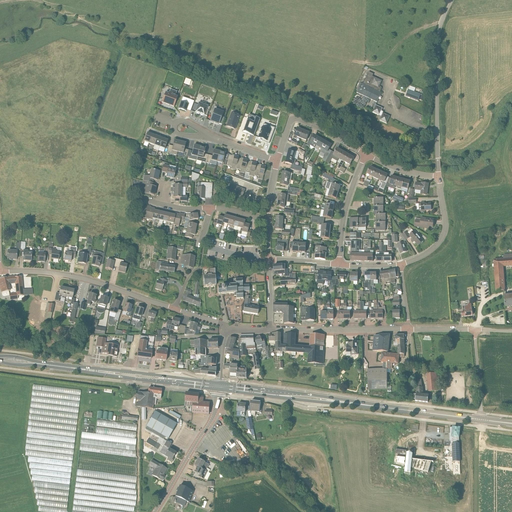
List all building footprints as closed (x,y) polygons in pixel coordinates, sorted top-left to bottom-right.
[(377,79),(372,76),(373,74),(368,72),(363,84),(361,83),(359,83),(356,90),(358,91),(357,93),(358,93),(357,95),(361,97),(362,97),(362,96),(363,96),(369,99),(372,100),(377,102),(381,93),(380,92),(381,89),(382,89),(382,88),(381,88),(381,87),(379,86),(382,81),(377,79)] [(170,89),(169,93),(165,92),(162,102),(174,107),(178,97),(175,96),(177,90),(176,92),(170,89)] [(414,92),(408,90),(406,96),(418,101),(420,94),(414,92)] [(179,109),(186,111),(190,112),(194,102),(183,98),(179,109)] [(205,106),(206,104),(201,102),(201,104),(198,103),(195,112),(197,113),(202,116),(203,115),(207,116),(209,111),(206,110),(208,106),(205,106)] [(383,108),(378,106),(376,105),(372,112),(379,115),(377,119),(387,124),(390,116),(383,113),(382,114),(380,113),(383,108)] [(223,113),(214,110),(210,121),(219,124),(222,125),(224,118),(221,117),(223,113)] [(226,126),(235,129),(239,116),(231,113),(226,126)] [(242,132),(254,136),(260,119),(255,117),(254,120),(248,118),(242,132)] [(263,126),(259,137),(267,140),(266,141),(269,143),(275,127),(268,124),(266,128),(263,126)] [(300,138),(303,131),(297,128),(294,136),(294,138),(296,139),(297,137),(300,138)] [(306,140),(307,138),(309,133),(303,131),(300,138),(306,140)] [(149,143),(152,135),(147,133),(144,142),(149,143)] [(154,145),(157,137),(152,135),(149,143),(154,145)] [(315,148),(320,139),(314,136),(311,135),(307,145),(306,146),(307,146),(309,147),(310,145),(315,148)] [(159,147),(163,139),(157,137),(154,145),(159,147)] [(163,139),(159,147),(165,149),(168,141),(163,139)] [(320,151),(326,142),(320,139),(315,148),(320,151)] [(177,155),(177,152),(180,142),(174,140),(173,146),(169,145),(167,153),(177,155)] [(177,152),(183,154),(186,143),(180,142),(177,152)] [(332,151),(329,149),(331,145),(326,142),(320,151),(320,152),(325,155),(322,160),(326,162),(332,151)] [(197,157),(200,147),(194,145),(191,156),(197,157)] [(206,163),(208,155),(204,154),(205,148),(200,147),(197,157),(196,160),(206,163)] [(304,156),(305,152),(299,149),(297,152),(296,152),(289,150),(289,151),(287,157),(297,159),(299,153),(304,156)] [(339,159),(343,152),(337,149),(335,153),(332,151),(326,162),(329,164),(332,159),(337,162),(339,159)] [(216,165),(217,162),(219,152),(214,150),(212,156),(208,155),(206,163),(216,165)] [(217,162),(222,163),(225,153),(219,152),(217,162)] [(344,162),(348,155),(343,152),(339,159),(342,160),(337,168),(340,169),(341,167),(344,162)] [(229,155),(228,160),(226,166),(231,167),(231,169),(235,170),(236,169),(238,158),(239,157),(234,156),(229,155)] [(344,162),(345,162),(350,165),(354,158),(348,155),(344,162)] [(297,159),(287,157),(285,163),(290,164),(292,165),(291,169),(294,170),(299,171),(302,172),(302,169),(303,168),(295,165),(296,159),(297,159)] [(244,174),(245,172),(247,162),(248,160),(243,159),(238,158),(236,169),(240,170),(240,173),(244,174)] [(253,177),(254,175),(256,165),(257,163),(252,162),(252,163),(247,162),(245,172),(249,173),(249,176),(253,177)] [(175,171),(168,169),(169,167),(163,165),(162,172),(167,173),(166,177),(173,179),(174,176),(176,176),(178,171),(175,171)] [(258,177),(258,179),(262,180),(266,166),(261,165),(261,166),(256,165),(254,175),(258,177)] [(373,177),(376,170),(370,167),(367,174),(373,177)] [(159,172),(154,170),(151,170),(150,177),(144,175),(143,181),(147,182),(152,183),(153,179),(157,180),(159,172)] [(378,180),(382,172),(376,170),(373,177),(378,180)] [(290,173),(288,173),(283,172),(282,179),(291,181),(292,177),(289,176),(290,173)] [(385,187),(387,182),(389,178),(386,177),(387,175),(382,172),(378,180),(382,181),(381,183),(382,184),(378,191),(383,193),(384,189),(385,187)] [(329,176),(324,174),(323,173),(321,176),(322,177),(329,180),(328,182),(327,182),(325,189),(326,189),(327,189),(338,193),(340,186),(336,185),(336,184),(335,184),(335,185),(333,184),(335,180),(333,179),(329,176)] [(396,186),(398,178),(392,177),(391,179),(389,178),(385,187),(395,189),(395,188),(396,186)] [(401,190),(404,180),(398,178),(396,186),(395,188),(401,190)] [(288,191),(289,191),(289,188),(291,181),(282,179),(280,185),(285,186),(288,186),(288,187),(288,191)] [(408,189),(409,187),(410,182),(404,180),(401,190),(407,191),(408,189)] [(154,183),(152,183),(147,182),(145,188),(143,188),(142,193),(154,195),(156,187),(153,187),(154,183)] [(187,188),(187,182),(181,182),(181,185),(173,185),(173,191),(182,192),(182,187),(187,188)] [(197,199),(204,199),(204,193),(209,193),(210,183),(201,183),(201,188),(198,187),(197,199)] [(245,190),(230,184),(226,183),(223,189),(227,191),(227,193),(242,198),(245,190)] [(420,194),(422,194),(427,195),(428,187),(426,187),(427,184),(421,183),(421,184),(416,183),(415,190),(421,191),(420,194)] [(336,199),(338,193),(327,189),(325,195),(328,196),(336,199)] [(182,196),(182,192),(173,191),(173,198),(180,198),(180,201),(187,201),(187,196),(182,196)] [(383,206),(383,198),(374,198),(374,206),(383,206)] [(418,204),(419,212),(425,212),(424,210),(431,210),(430,203),(424,204),(424,202),(421,203),(421,204),(418,204)] [(325,204),(325,205),(322,204),(321,210),(324,210),(324,211),(333,212),(334,206),(325,204)] [(146,219),(149,207),(143,206),(142,211),(140,217),(146,219)] [(383,215),(383,214),(383,206),(374,206),(374,214),(376,214),(383,215)] [(152,219),(154,211),(155,209),(149,207),(146,219),(152,220),(152,219)] [(332,219),(333,212),(324,211),(323,217),(332,219)] [(180,220),(181,215),(175,213),(175,215),(173,224),(173,225),(179,226),(180,220)] [(385,215),(383,214),(383,215),(376,214),(376,222),(385,223),(385,215)] [(227,225),(229,217),(224,215),(223,218),(221,226),(221,229),(223,229),(223,227),(224,224),(227,225)] [(221,226),(223,218),(218,216),(217,221),(214,220),(212,226),(216,227),(216,225),(221,226)] [(434,220),(429,219),(420,217),(420,219),(416,218),(416,220),(414,226),(421,228),(426,228),(427,226),(432,227),(434,220)] [(237,228),(240,219),(235,218),(231,232),(233,232),(234,227),(237,228)] [(358,228),(358,218),(350,218),(350,228),(358,228)] [(366,228),(366,218),(358,218),(358,228),(366,228)] [(187,229),(195,231),(196,225),(194,224),(195,220),(189,221),(188,221),(187,229)] [(385,231),(385,223),(376,222),(376,231),(385,231)] [(251,231),(248,230),(249,225),(244,224),(242,232),(247,234),(247,236),(250,237),(251,231)] [(187,229),(186,231),(186,234),(185,234),(184,237),(192,238),(192,235),(194,236),(195,231),(187,229)] [(406,232),(402,234),(402,235),(406,240),(408,238),(409,239),(410,237),(411,239),(410,240),(412,242),(414,241),(418,246),(423,241),(419,237),(420,236),(418,233),(417,234),(414,231),(409,236),(406,232)] [(280,241),(281,239),(277,239),(276,251),(283,252),(283,251),(287,252),(288,241),(280,241)] [(300,244),(300,241),(299,244),(293,243),(291,243),(290,249),(292,249),(292,252),(299,252),(300,244)] [(33,251),(28,251),(25,251),(26,243),(21,242),(21,244),(21,249),(24,249),(23,258),(23,261),(31,262),(31,256),(33,256),(33,251)] [(397,249),(398,248),(400,253),(407,251),(405,246),(406,246),(405,242),(396,245),(397,249)] [(76,253),(77,248),(77,243),(75,243),(75,247),(70,247),(69,252),(66,251),(64,261),(71,261),(71,258),(75,258),(76,253)] [(327,248),(322,247),(323,244),(316,243),(315,259),(325,260),(327,248)] [(386,253),(386,245),(383,246),(384,262),(391,262),(391,256),(389,256),(389,253),(386,253)] [(59,255),(59,253),(61,253),(62,248),(56,247),(56,252),(52,251),(52,254),(51,259),(58,260),(59,255)] [(86,264),(87,256),(90,256),(92,248),(88,247),(87,253),(84,252),(84,254),(80,253),(79,258),(78,263),(86,264)] [(177,249),(168,247),(166,259),(175,261),(177,249)] [(17,252),(13,251),(8,251),(7,260),(11,260),(11,259),(16,259),(17,252)] [(99,267),(99,264),(103,265),(105,254),(98,253),(97,257),(93,257),(92,261),(91,265),(99,267)] [(511,253),(501,255),(501,259),(494,259),(494,262),(493,262),(496,292),(505,291),(503,267),(511,266),(511,294),(504,296),(505,307),(511,306),(511,253)] [(116,267),(118,259),(112,258),(111,261),(107,260),(106,264),(105,268),(112,270),(113,267),(116,267)] [(123,264),(124,261),(118,259),(116,267),(119,268),(118,272),(125,273),(127,265),(123,264)] [(168,263),(164,263),(158,262),(156,270),(174,273),(175,267),(167,266),(168,263)] [(288,269),(285,269),(285,265),(273,266),(274,274),(285,273),(285,276),(288,276),(288,269)] [(212,266),(202,267),(203,270),(210,270),(211,275),(208,275),(208,277),(203,277),(204,286),(208,286),(209,286),(211,286),(215,286),(216,286),(215,269),(213,270),(212,266)] [(396,279),(396,278),(398,277),(397,270),(389,271),(390,282),(391,282),(391,284),(395,283),(395,280),(396,279)] [(335,286),(336,277),(331,277),(331,272),(326,272),(326,273),(323,273),(323,271),(318,271),(318,280),(317,284),(324,284),(324,280),(329,281),(328,287),(335,286)] [(386,283),(390,282),(389,271),(380,273),(382,283),(381,283),(382,289),(385,289),(384,285),(386,284),(386,283)] [(338,280),(346,280),(346,273),(338,273),(338,277),(336,277),(335,286),(338,286),(338,280)] [(353,281),(357,281),(357,274),(350,273),(350,282),(350,285),(348,285),(348,286),(348,290),(353,290),(353,281)] [(296,279),(295,274),(292,274),(292,279),(281,280),(281,285),(285,285),(285,284),(296,283),(296,279)] [(22,295),(22,290),(21,277),(8,278),(8,284),(16,283),(16,293),(9,294),(10,300),(18,299),(17,296),(22,295)] [(10,290),(8,284),(8,278),(6,278),(0,279),(0,288),(1,293),(10,290)] [(222,294),(234,293),(234,296),(236,296),(236,298),(235,299),(236,300),(237,299),(239,299),(239,300),(240,300),(240,299),(242,298),(242,299),(243,299),(244,299),(243,298),(243,292),(249,292),(249,286),(242,286),(242,285),(242,280),(243,279),(242,278),(241,279),(239,280),(239,278),(238,278),(238,280),(236,280),(235,279),(234,279),(235,280),(233,281),(234,285),(221,285),(221,287),(218,287),(218,293),(222,293),(222,294)] [(159,282),(157,281),(155,289),(162,291),(164,284),(166,284),(167,281),(160,279),(159,282)] [(198,290),(199,283),(196,282),(194,295),(195,296),(194,298),(192,304),(200,307),(200,304),(200,300),(198,300),(199,295),(197,294),(198,290)] [(66,297),(67,289),(61,287),(60,292),(58,299),(62,300),(63,296),(66,297)] [(72,298),(73,295),(74,290),(67,289),(66,297),(69,298),(68,302),(71,303),(71,304),(73,305),(70,318),(75,319),(78,304),(74,303),(75,299),(72,298)] [(190,294),(192,291),(186,289),(185,292),(186,292),(185,294),(184,294),(182,300),(192,304),(194,298),(195,296),(194,295),(194,296),(195,296),(194,298),(190,296),(190,294)] [(94,303),(95,301),(96,296),(89,294),(88,299),(87,305),(90,306),(91,302),(94,303)] [(259,308),(249,306),(251,296),(245,295),(244,305),(243,312),(257,315),(259,308)] [(105,311),(106,306),(108,299),(105,298),(101,297),(100,301),(98,300),(97,303),(98,304),(96,308),(105,311)] [(110,312),(116,314),(117,310),(119,302),(113,300),(111,308),(110,312)] [(383,319),(383,317),(387,317),(385,306),(382,306),(382,308),(379,308),(379,306),(377,306),(377,300),(376,300),(377,319),(383,319)] [(45,312),(46,312),(52,313),(54,304),(47,303),(45,312)] [(133,309),(131,309),(131,306),(125,304),(122,314),(130,317),(133,309)] [(288,307),(288,304),(284,304),(285,312),(286,313),(288,311),(293,311),(293,307),(288,307)] [(465,316),(472,315),(471,304),(464,305),(465,312),(461,312),(462,316),(465,316)] [(314,321),(314,307),(300,308),(300,316),(306,316),(306,321),(314,321)] [(141,317),(143,309),(137,308),(135,314),(134,314),(132,318),(137,320),(139,320),(140,317),(141,317)] [(153,323),(154,318),(156,313),(149,311),(147,317),(151,318),(150,322),(153,323)] [(174,327),(178,328),(180,320),(173,318),(172,322),(168,321),(166,326),(166,329),(172,330),(173,330),(174,327)] [(197,325),(197,324),(191,323),(189,329),(185,329),(184,334),(194,334),(195,332),(196,329),(199,330),(201,326),(197,325)] [(281,333),(280,333),(272,333),(272,334),(269,334),(269,344),(276,344),(276,343),(281,343),(281,342),(281,333)] [(295,334),(284,334),(284,345),(283,345),(283,346),(283,352),(285,352),(285,351),(308,353),(308,355),(308,363),(323,364),(324,345),(324,340),(333,341),(333,336),(311,335),(310,348),(294,346),(295,334)] [(398,347),(404,347),(404,340),(404,335),(395,336),(395,341),(394,341),(394,346),(398,346),(398,347)] [(387,352),(389,341),(389,336),(374,336),(373,351),(387,352)] [(264,348),(261,340),(261,337),(255,338),(257,350),(264,348)] [(116,357),(118,346),(105,344),(106,339),(99,338),(98,344),(103,345),(102,353),(107,354),(107,356),(116,357)] [(233,348),(236,339),(229,338),(226,349),(227,349),(232,350),(233,348)] [(254,344),(254,341),(254,338),(240,338),(240,345),(246,345),(246,355),(252,355),(252,356),(253,356),(258,355),(256,349),(255,344),(254,344)] [(266,347),(265,344),(264,339),(261,340),(264,348),(265,348),(266,352),(265,352),(267,359),(271,358),(270,351),(268,346),(266,347)] [(195,349),(206,349),(207,349),(218,348),(218,340),(195,340),(195,349)] [(152,354),(152,351),(145,350),(147,342),(139,341),(137,352),(137,357),(151,359),(152,354)] [(357,355),(357,347),(357,342),(353,342),(345,342),(345,347),(346,347),(346,353),(351,353),(351,355),(357,355)] [(398,358),(399,358),(404,357),(404,347),(398,347),(398,355),(388,354),(387,363),(387,369),(392,369),(392,364),(398,364),(398,358)] [(167,356),(168,350),(160,349),(159,352),(157,351),(156,354),(155,359),(166,361),(167,356)] [(206,349),(195,349),(195,356),(196,356),(196,359),(193,359),(193,361),(196,360),(200,359),(200,356),(206,355),(206,349)] [(234,351),(232,350),(227,349),(226,355),(230,355),(229,358),(231,358),(231,362),(233,362),(233,359),(232,358),(234,351)] [(177,357),(177,353),(170,352),(169,356),(169,361),(176,362),(177,357)] [(216,359),(212,359),(209,358),(209,356),(200,356),(200,359),(201,359),(202,359),(202,363),(198,363),(198,366),(204,366),(207,366),(208,365),(216,365),(216,359)] [(230,374),(237,374),(237,367),(238,366),(231,365),(229,365),(225,365),(225,369),(230,369),(230,374)] [(243,367),(239,367),(237,367),(237,374),(237,378),(242,379),(247,379),(247,370),(246,367),(243,367)] [(208,372),(208,375),(216,376),(217,368),(212,368),(209,368),(209,370),(210,370),(210,372),(208,372)] [(387,386),(387,369),(368,370),(368,385),(368,390),(387,389),(387,386)] [(428,374),(429,391),(437,390),(436,373),(428,374)] [(428,398),(429,395),(423,395),(423,388),(422,388),(421,380),(415,380),(416,393),(416,396),(415,401),(428,402),(428,398)] [(161,399),(161,395),(162,390),(149,388),(148,394),(137,392),(137,397),(136,406),(142,407),(141,410),(150,411),(150,408),(153,408),(153,405),(156,405),(156,401),(158,401),(158,399),(161,399)] [(204,398),(199,395),(186,393),(185,402),(193,403),(192,413),(209,414),(210,403),(203,402),(204,398)] [(259,412),(260,408),(261,403),(251,401),(250,409),(251,415),(255,416),(255,412),(259,412)] [(245,413),(245,409),(246,404),(238,404),(238,409),(237,412),(242,412),(241,416),(244,416),(245,413)] [(166,442),(177,424),(155,412),(145,430),(152,434),(156,436),(160,438),(160,437),(164,439),(163,440),(166,442)] [(459,438),(459,434),(460,429),(453,428),(452,430),(449,430),(450,447),(448,447),(449,451),(452,451),(453,473),(460,473),(459,444),(459,438)] [(149,438),(154,441),(156,442),(157,443),(160,438),(156,436),(152,434),(149,438)] [(170,444),(166,442),(163,440),(164,439),(160,437),(160,438),(157,443),(160,444),(166,448),(168,449),(170,444)] [(168,449),(166,448),(163,455),(168,458),(167,460),(172,462),(174,459),(172,458),(176,453),(168,449)] [(209,465),(202,461),(198,459),(194,466),(197,467),(205,471),(207,472),(206,471),(209,465)] [(167,469),(162,466),(152,461),(150,465),(156,468),(152,475),(157,478),(162,480),(164,476),(163,475),(167,469)] [(203,479),(207,472),(205,471),(197,467),(195,472),(200,475),(199,477),(203,479)] [(194,492),(184,488),(179,486),(173,501),(184,506),(186,501),(189,502),(194,492)]
